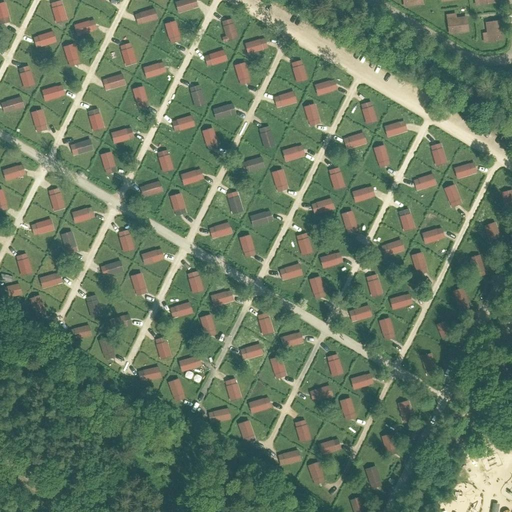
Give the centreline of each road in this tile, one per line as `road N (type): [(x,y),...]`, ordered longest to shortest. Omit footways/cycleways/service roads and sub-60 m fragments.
road 1 (track): [(511,165),(233,0)]
road 2 (unclassified): [(511,255),(385,511)]
